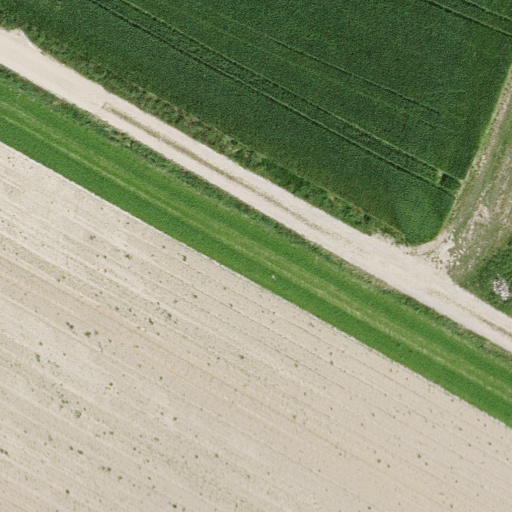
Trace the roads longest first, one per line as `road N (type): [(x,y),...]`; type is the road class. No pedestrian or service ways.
road 1 (track): [(0,48),(511,333)]
road 2 (track): [(410,281),(475,218),(511,147)]
